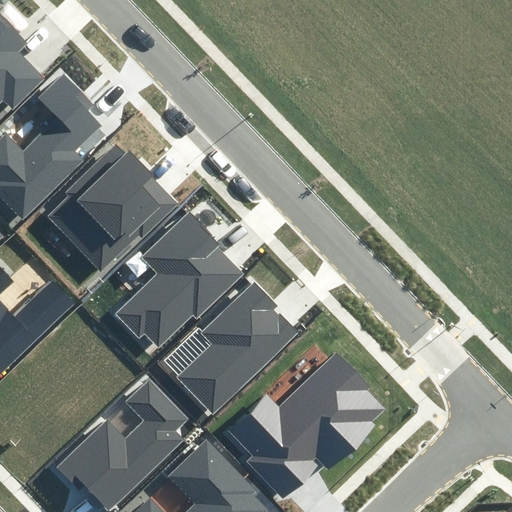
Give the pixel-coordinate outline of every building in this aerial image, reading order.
[(0,101),(3,99),(13,109),(45,78),(16,49),(26,40),(0,14),(0,101)] [(3,133),(0,136),(0,200),(21,221),(83,159),(76,152),(102,126),(88,112),(93,107),(63,79),(42,100),(61,119),(26,155),(3,133)] [(179,201),(118,138),(62,192),(67,196),(48,214),(99,267),(137,230),(143,236),(179,201)] [(224,241),(192,207),(140,257),(156,275),(116,313),(140,337),(145,333),(158,346),(194,311),(197,314),(244,270),(220,245),(224,241)] [(0,292),(14,279),(0,264),(0,375),(76,301),(53,277),(12,316),(0,303),(0,292)] [(303,329),(258,282),(205,333),(214,342),(174,380),(210,418),(303,329)] [(393,407),(337,351),(281,407),(269,396),(234,430),(259,455),(250,463),(285,497),(339,443),(351,455),(379,428),(375,424),(393,407)] [(177,430),(190,418),(152,379),(126,403),(144,422),(127,438),(106,417),(53,467),(77,492),(85,484),(108,507),(183,436),(177,430)] [(265,492),(208,435),(163,480),(191,507),(186,511),(169,511),(151,495),(133,511),(266,511),(269,509),(259,499),(265,492)]
